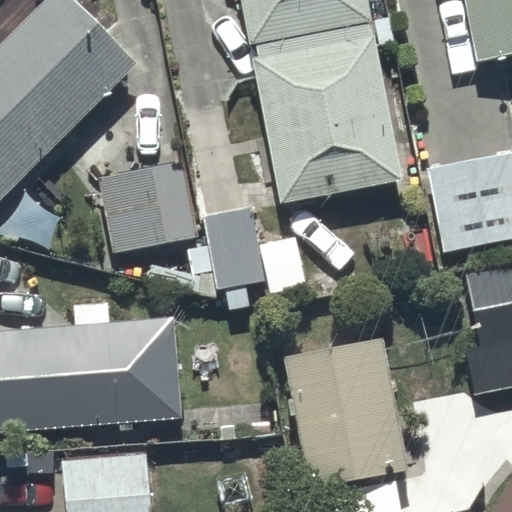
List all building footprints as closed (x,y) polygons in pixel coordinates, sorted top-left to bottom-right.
[(0,212),(137,74),(60,0),(54,0),(0,54),(0,212)] [(402,191),(364,0),(236,0),(280,215),(402,191)] [(511,65),(511,0),(460,0),(473,73),(511,65)] [(511,266),(511,161),(426,177),(442,263),(472,258),(474,265),(477,265),(479,272),(511,266)] [(200,248),(184,172),(97,188),(111,264),(200,248)] [(252,214),(202,224),(217,300),(226,298),(230,317),(249,313),(245,292),(267,288),(252,214)] [(511,273),(465,282),(480,353),(463,356),(473,402),(511,393),(511,273)] [(0,443),(179,430),(175,327),(110,333),(108,310),(71,312),(73,335),(0,340),(0,443)] [(383,348),(285,366),(310,501),(407,483),(383,348)] [(149,511),(147,462),(60,467),(62,511),(149,511)] [(511,511),(511,489),(498,511),(511,511)]
